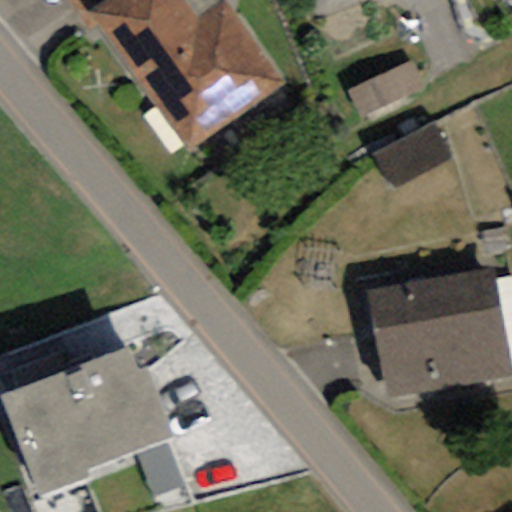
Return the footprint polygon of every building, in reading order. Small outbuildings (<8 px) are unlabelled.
[(93,43),(103,35),(193,158),(286,90),(221,2),(223,0),(71,0),(65,5),(93,43)] [(409,63),(344,96),(358,123),(423,90),(409,63)] [(433,127),(372,162),(392,197),(453,162),(433,127)] [(368,299),(388,407),(511,384),(511,370),(495,276),(368,299)] [(129,364),(3,411),(40,511),(89,493),(86,485),(174,453),(147,379),(136,383),(129,364)]
